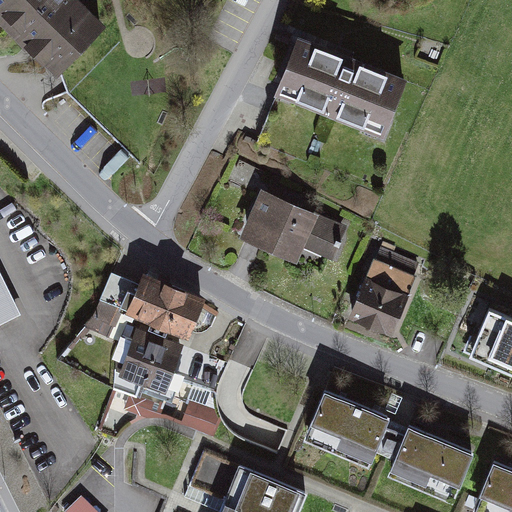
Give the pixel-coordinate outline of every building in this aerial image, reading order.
[(125,24),(98,0),(0,0),(0,13),(72,80),(125,24)] [(409,84),(303,45),(284,96),(390,136),(409,84)] [(318,217),(264,196),(248,239),(301,260),(318,217)] [(0,329),(28,315),(0,258),(0,329)] [(211,300),(149,274),(131,316),(193,342),(211,300)] [(416,300),(370,280),(351,324),(397,344),(416,300)] [(99,286),(89,315),(111,323),(121,294),(99,286)] [(511,319),(469,302),(447,355),(511,380),(511,319)] [(190,350),(141,328),(120,379),(170,400),(190,350)] [(475,455),(326,393),(304,444),(453,507),(475,455)] [(182,413),(215,428),(223,408),(191,394),(182,413)] [(511,511),(511,470),(495,464),(474,511),(511,511)] [(306,511),(313,495),(243,467),(225,511),(306,511)] [(77,511),(107,511),(109,511),(83,484),(66,500),(77,511)]
